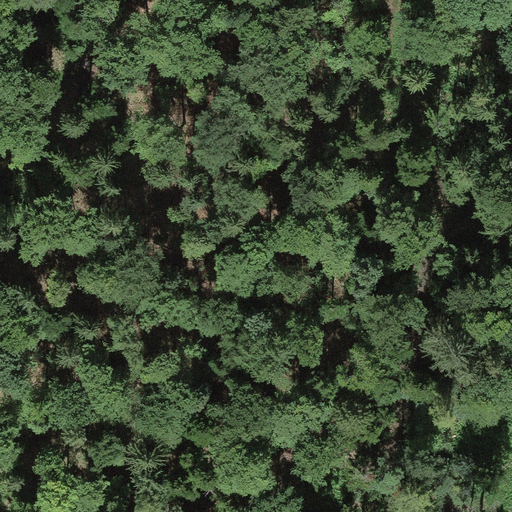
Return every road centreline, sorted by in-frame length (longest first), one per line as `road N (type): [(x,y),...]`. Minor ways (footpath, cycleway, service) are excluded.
road 1 (track): [(381,511),(425,289),(445,231),(495,169),(511,163)]
road 2 (track): [(114,0),(83,78),(0,186)]
